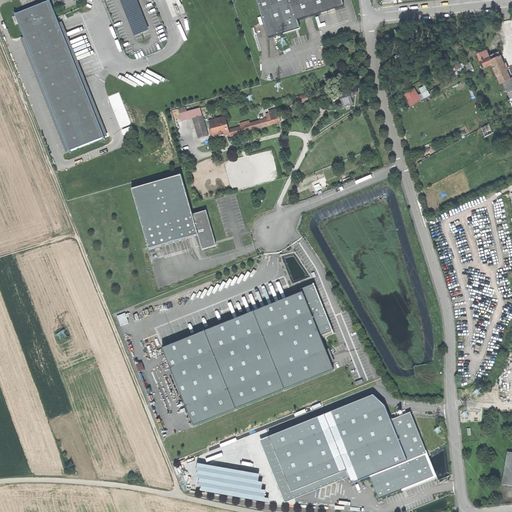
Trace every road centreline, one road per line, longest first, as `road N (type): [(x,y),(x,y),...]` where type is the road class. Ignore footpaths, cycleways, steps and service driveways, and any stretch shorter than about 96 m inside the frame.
road 1 (track): [(0,37),(179,497)]
road 2 (unclassified): [(463,511),(445,297),(402,166)]
road 3 (track): [(253,511),(122,485),(0,480)]
road 4 (unclassified): [(402,166),(367,17)]
road 5 (unclassified): [(511,1),(367,17)]
road 6 (unclassified): [(402,166),(292,211),(274,229)]
